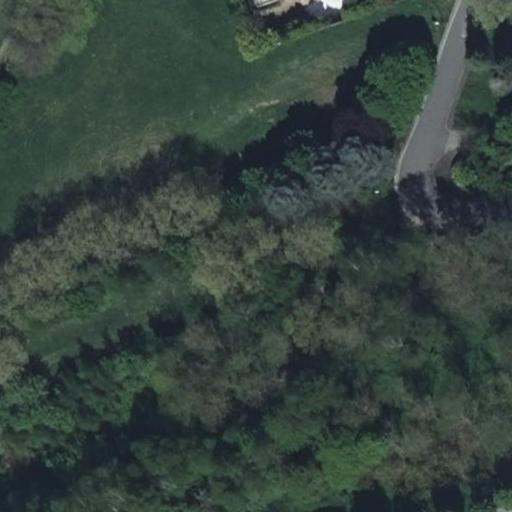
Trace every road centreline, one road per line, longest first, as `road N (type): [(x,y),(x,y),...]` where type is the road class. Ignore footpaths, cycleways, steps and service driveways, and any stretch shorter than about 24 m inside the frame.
road 1 (track): [(0,283),(141,165),(448,12),(469,9)]
road 2 (residential): [(472,0),(418,158)]
road 3 (residential): [(418,158),(415,188),(434,212),(511,218)]
